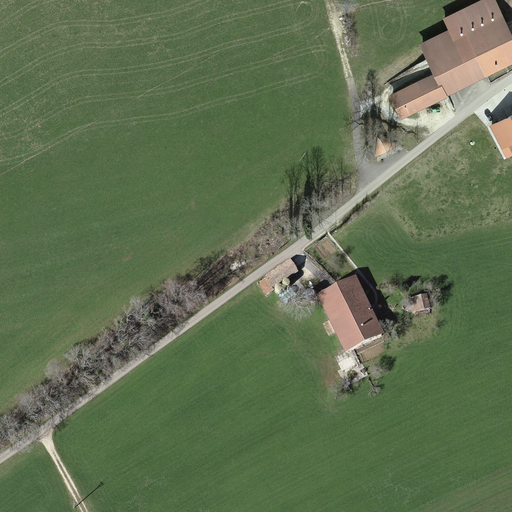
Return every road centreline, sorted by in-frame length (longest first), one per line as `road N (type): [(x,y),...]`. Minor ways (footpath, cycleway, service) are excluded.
road 1 (unclassified): [(511,77),(318,230),(0,457)]
road 2 (track): [(368,190),(356,105),(327,0)]
